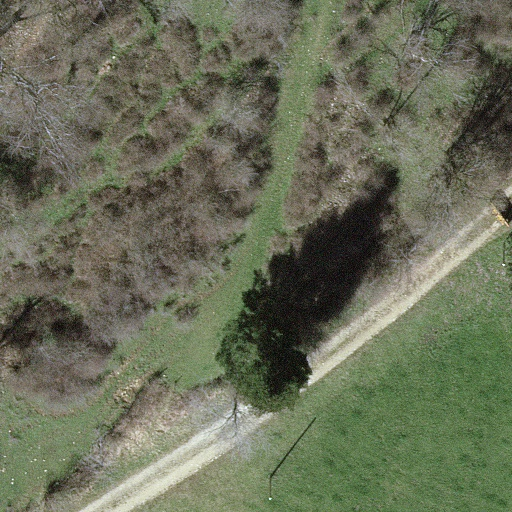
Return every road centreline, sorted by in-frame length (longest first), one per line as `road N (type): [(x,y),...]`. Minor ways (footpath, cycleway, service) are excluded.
road 1 (track): [(112,502),(161,410),(214,348),(246,289),(297,111),(317,0)]
road 2 (track): [(511,199),(281,390),(97,511)]
